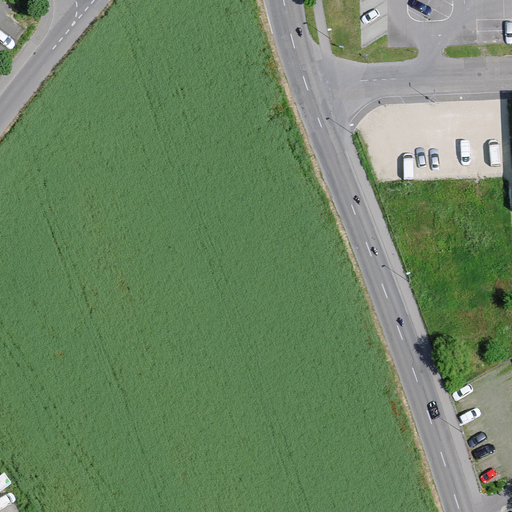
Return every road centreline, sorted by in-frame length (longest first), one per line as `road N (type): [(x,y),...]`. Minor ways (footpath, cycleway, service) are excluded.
road 1 (tertiary): [(461,511),(305,83)]
road 2 (residential): [(511,76),(305,83)]
road 3 (residential): [(0,121),(86,7)]
